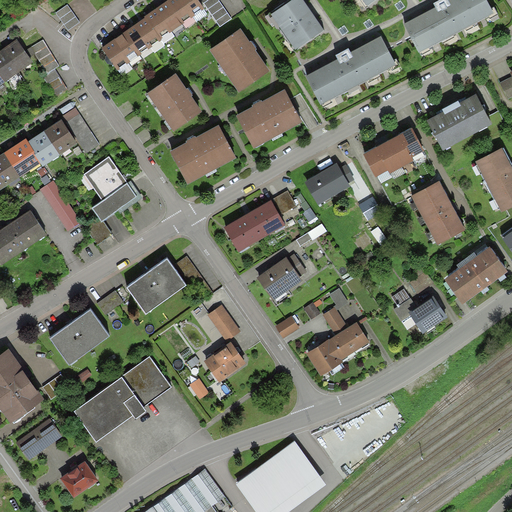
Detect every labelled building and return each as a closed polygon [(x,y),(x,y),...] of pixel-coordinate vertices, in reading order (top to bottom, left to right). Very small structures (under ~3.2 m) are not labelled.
[(58,14),(70,6),(65,0),(54,8),(58,14)] [(168,0),(162,0),(154,6),(170,27),(182,19),(168,0)] [(183,0),(168,0),(182,19),(192,12),(183,0)] [(200,0),(183,0),(192,12),(203,4),(200,0)] [(214,0),(207,5),(211,10),(223,3),(220,0),(214,0)] [(306,0),(276,0),(267,6),(293,45),(323,25),(306,0)] [(489,0),(433,0),(402,16),(416,44),(492,6),(489,0)] [(211,10),(215,17),(227,9),(223,3),(211,10)] [(62,20),(74,12),(70,6),(58,14),(62,20)] [(144,13),(145,14),(163,38),(173,31),(170,27),(154,6),(144,13)] [(231,16),(227,9),(215,17),(219,23),(231,16)] [(74,12),(62,20),(67,27),(79,19),(74,12)] [(145,14),(135,21),(149,42),(154,48),(164,41),(163,38),(145,14)] [(135,21),(124,29),(138,49),(149,42),(135,21)] [(239,26),(214,43),(220,52),(217,55),(231,75),(234,73),(242,84),(267,66),(252,45),(253,44),(249,37),(247,38),(239,26)] [(124,29),(113,37),(128,57),(138,49),(124,29)] [(380,31),(306,69),(320,96),(394,58),(380,31)] [(2,46),(17,67),(30,57),(27,52),(15,36),(2,46)] [(29,44),(33,50),(46,42),(42,36),(29,44)] [(117,65),(128,57),(113,37),(103,44),(107,50),(103,53),(109,61),(113,59),(117,65)] [(50,49),(46,42),(33,50),(37,57),(50,49)] [(17,67),(2,46),(0,47),(0,70),(4,76),(17,67)] [(54,56),(50,49),(37,57),(41,64),(54,56)] [(58,62),(54,56),(41,64),(45,70),(58,62)] [(41,75),(45,80),(58,72),(54,66),(41,75)] [(182,82),(174,71),(148,89),(173,125),(200,107),(190,93),(191,92),(183,82),(182,82)] [(45,80),(49,87),(62,79),(58,72),(45,80)] [(507,94),(511,91),(511,74),(500,80),(507,94)] [(67,86),(62,79),(49,87),(54,94),(67,86)] [(253,103),(236,112),(250,139),(261,133),(264,137),(290,123),(288,119),(298,113),(283,86),(261,99),(260,97),(252,101),(253,103)] [(436,111),(426,116),(442,145),(491,118),(475,89),(465,95),(466,98),(438,114),(436,111)] [(64,119),(68,125),(81,116),(77,110),(64,119)] [(68,125),(72,131),(85,123),(81,116),(68,125)] [(44,127),(59,149),(74,138),(60,117),(44,127)] [(72,131),(77,138),(90,129),(85,123),(72,131)] [(231,149),(217,123),(194,135),(193,133),(185,137),(186,140),(170,148),(184,173),(196,167),(199,172),(223,159),(221,155),(231,149)] [(409,124),(363,149),(375,170),(386,165),(388,169),(412,156),(410,152),(422,146),(409,124)] [(59,149),(44,127),(27,138),(39,156),(42,160),(59,149)] [(77,138),(81,144),(94,135),(90,129),(77,138)] [(98,142),(94,135),(81,144),(85,150),(98,142)] [(4,150),(18,170),(39,156),(27,138),(25,136),(4,150)] [(511,162),(511,163),(502,143),(477,156),(483,168),(479,170),(484,179),(488,177),(491,184),(488,186),(494,196),(497,194),(502,205),(511,200),(511,162)] [(0,152),(0,181),(18,170),(4,150),(0,152)] [(99,214),(102,217),(136,192),(108,153),(86,169),(104,194),(92,203),(99,214)] [(345,178),(338,167),(334,161),(307,178),(318,197),(346,180),(345,178)] [(338,167),(345,178),(351,174),(344,163),(338,167)] [(463,225),(438,177),(410,192),(435,240),(463,225)] [(53,178),(40,186),(66,227),(79,218),(53,178)] [(296,201),(287,188),(274,196),(283,209),(296,201)] [(296,191),(306,206),(310,203),(300,188),(296,191)] [(282,219),(269,197),(224,224),(237,246),(282,219)] [(316,213),(310,203),(306,206),(301,209),(303,213),(307,219),(316,213)] [(30,207),(0,227),(0,256),(7,252),(8,254),(19,247),(17,245),(25,239),(27,242),(36,235),(34,233),(44,227),(30,207)] [(309,222),(307,219),(303,213),(296,217),(302,226),(309,222)] [(102,217),(99,214),(93,218),(92,216),(83,223),(96,241),(111,229),(102,217)] [(313,235),(308,228),(297,235),(301,242),(313,235)] [(511,247),(511,229),(503,236),(511,247)] [(504,262),(491,245),(485,243),(475,250),(477,253),(460,265),(458,263),(448,270),(448,277),(460,293),(467,295),(480,287),(478,284),(483,280),(485,283),(497,274),(496,272),(501,268),(503,270),(504,268),(504,262)] [(185,250),(173,259),(200,296),(212,288),(185,250)] [(286,257),(297,272),(304,267),(293,252),(286,257)] [(166,253),(124,282),(143,308),(185,279),(166,253)] [(297,272),(286,257),(285,255),(258,274),(271,293),(298,274),(297,272)] [(432,278),(425,267),(409,279),(416,287),(424,281),(426,283),(432,278)] [(339,285),(329,291),(337,304),(347,298),(339,285)] [(391,293),(397,302),(409,294),(403,285),(391,293)] [(115,286),(97,299),(105,310),(123,298),(115,286)] [(416,304),(409,294),(397,302),(393,305),(407,325),(416,319),(422,327),(445,311),(432,293),(416,304)] [(319,311),(311,299),(303,305),(311,316),(319,311)] [(237,326),(219,302),(209,310),(226,334),(237,326)] [(90,303),(48,334),(68,361),(110,330),(90,303)] [(341,327),(346,324),(333,303),(323,310),(336,330),(341,327)] [(298,324),(290,312),(276,322),(284,334),(298,324)] [(341,327),(352,345),(366,337),(355,318),(346,324),(341,327)] [(352,345),(341,327),(336,330),(326,336),(337,354),(352,345)] [(337,354),(326,336),(306,348),(319,367),(324,369),(331,364),(330,359),(337,354)] [(243,357),(230,340),(206,357),(219,375),(243,357)] [(7,346),(0,350),(0,398),(10,413),(39,393),(26,374),(30,371),(24,362),(20,365),(7,346)] [(200,359),(195,352),(187,356),(192,364),(200,359)] [(174,387),(152,355),(75,410),(97,444),(135,416),(138,420),(149,412),(146,408),(174,387)] [(59,370),(41,383),(50,395),(68,382),(59,370)] [(207,387),(197,375),(189,381),(198,393),(207,387)] [(60,431),(49,416),(17,439),(28,455),(60,431)] [(288,511),(325,487),(294,442),(235,483),(255,511),(288,511)] [(96,475),(83,458),(60,475),(73,492),(96,475)] [(227,497),(208,467),(156,505),(160,511),(217,511),(213,506),(227,497)]
